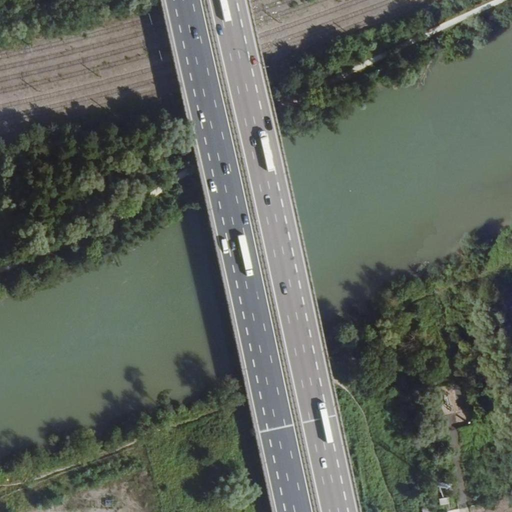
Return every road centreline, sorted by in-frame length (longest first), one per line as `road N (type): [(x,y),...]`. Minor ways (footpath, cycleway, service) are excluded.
road 1 (motorway): [(179,0),(292,511)]
road 2 (motorway): [(335,511),(222,0)]
road 3 (track): [(326,364),(405,305),(511,261)]
road 4 (track): [(144,437),(326,364)]
